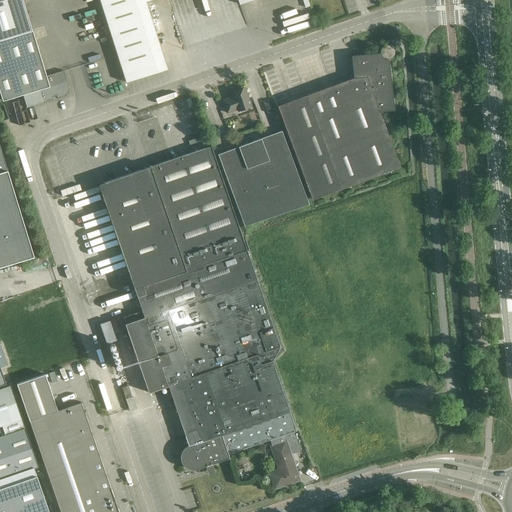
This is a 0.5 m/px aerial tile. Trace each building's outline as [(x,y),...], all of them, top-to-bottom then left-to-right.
[(145,1),(148,0),(237,0),(239,4),(252,0),(100,0),(122,70),(126,82),(167,69),(145,1)] [(46,76),(32,30),(0,39),(0,91),(3,100),(23,94),(27,107),(43,102),(54,99),(53,97),(57,96),(57,98),(64,96),(65,96),(67,94),(68,92),(69,90),(69,88),(63,70),(46,76)] [(394,110),(389,59),(390,59),(392,58),(393,57),(394,56),(394,55),(395,53),(395,51),(394,50),(394,48),(393,47),(391,46),(390,45),(388,45),(387,45),(385,45),(384,46),(383,47),(382,48),(381,49),(380,51),(380,53),(361,55),(351,56),(354,77),(332,85),(304,96),(277,106),(312,199),(340,189),(400,167),(380,111),(394,110)] [(233,97),(223,100),(228,112),(238,109),(238,111),(251,106),(245,87),(232,92),(233,97)] [(234,148),(218,154),(244,226),(309,204),(282,130),(266,136),(238,146),(234,148)] [(0,266),(34,256),(7,170),(8,170),(0,145),(0,266)] [(270,440),(294,431),(296,431),(272,360),(280,347),(247,249),(211,146),(99,184),(142,311),(124,317),(126,323),(125,323),(149,392),(168,385),(188,445),(187,446),(185,447),(184,448),(183,450),(182,451),(181,454),(180,455),(180,457),(181,459),(181,461),(182,462),(182,464),(184,465),(185,467),(187,468),(189,469),(191,469),(193,470),(196,469),(198,469),(230,458),(228,454),(270,440)] [(107,343),(117,340),(110,321),(100,324),(107,343)] [(17,384),(29,420),(60,511),(119,511),(81,402),(57,410),(45,374),(17,384)] [(38,467),(10,385),(0,388),(0,426),(2,426),(5,435),(0,436),(0,479),(34,468),(38,467)] [(126,399),(132,397),(129,385),(122,388),(126,399)] [(294,431),(270,440),(280,470),(271,473),(276,487),(284,484),(288,486),(290,482),(298,479),(290,455),(301,451),(294,431)] [(0,511),(49,511),(34,468),(0,479),(0,511)]
